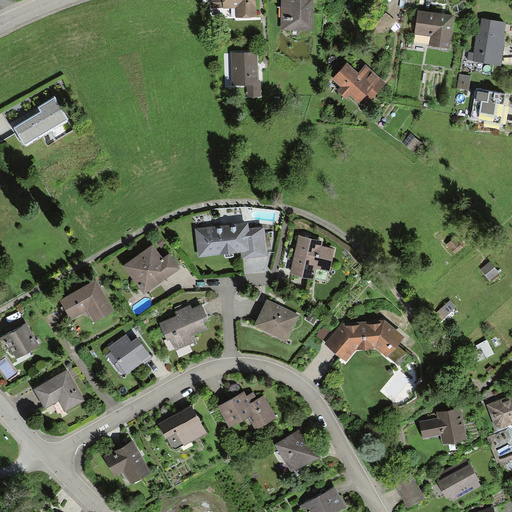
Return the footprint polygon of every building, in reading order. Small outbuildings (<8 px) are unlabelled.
[(211,0),(212,7),(224,6),(224,8),(237,7),(237,17),(257,16),(256,0),(211,0)] [(282,0),(282,29),(314,29),(313,0),(282,0)] [(451,15),(415,10),(412,33),(429,36),(427,45),(446,47),(451,15)] [(503,22),(480,18),(477,35),(475,35),(471,60),(499,64),(503,37),(501,37),(503,22)] [(257,51),(232,52),(233,83),(259,82),(257,51)] [(347,63),(333,78),(342,86),(338,90),(347,98),(350,94),(360,102),(364,97),(370,102),(387,83),(366,64),(358,73),(347,63)] [(471,87),(472,75),(461,74),(460,86),(471,87)] [(468,119),(501,125),(501,123),(504,124),(508,105),(504,105),(507,94),(476,88),(475,94),(473,94),(468,119)] [(41,111),(14,127),(25,145),(68,120),(54,97),(38,106),(41,111)] [(422,144),(410,134),(403,143),(415,153),(422,144)] [(246,224),(194,230),(198,259),(241,254),(242,260),(266,258),(262,228),(246,229),(246,224)] [(465,246),(456,236),(448,244),(457,254),(465,246)] [(321,242),(298,237),(290,277),(311,281),(313,270),(329,273),(334,251),(319,248),(321,242)] [(152,248),(123,269),(143,296),(178,270),(168,257),(161,262),(152,248)] [(490,262),(481,269),(490,280),(499,273),(490,262)] [(96,283),(62,302),(71,318),(88,309),(94,319),(111,310),(96,283)] [(458,308),(450,301),(440,312),(447,319),(458,308)] [(297,317),(266,302),(253,328),(285,343),(297,317)] [(175,313),(177,317),(157,326),(166,344),(169,342),(174,353),(196,343),(193,338),(206,332),(204,327),(209,324),(202,308),(191,313),(188,307),(175,313)] [(26,321),(1,336),(4,342),(7,340),(17,357),(39,344),(26,321)] [(341,325),(324,345),(344,364),(355,351),(373,350),(386,359),(401,338),(381,321),(341,325)] [(128,373),(150,358),(137,339),(131,344),(125,335),(109,346),(128,373)] [(495,355),(487,340),(472,348),(479,363),(495,355)] [(67,368),(34,386),(45,406),(59,398),(65,409),(84,399),(67,368)] [(239,394),(216,406),(229,430),(246,421),(251,431),(274,419),(262,395),(255,399),(252,394),(242,399),(239,394)] [(511,395),(488,405),(496,426),(501,429),(511,424),(511,395)] [(191,406),(157,426),(173,453),(207,433),(191,406)] [(437,420),(419,423),(422,439),(440,436),(442,446),(464,442),(458,410),(436,414),(437,420)] [(302,431),(274,446),(291,476),(318,460),(302,431)] [(151,472),(132,438),(114,448),(116,451),(105,457),(115,476),(125,471),(131,483),(151,472)] [(480,488),(465,460),(435,477),(450,504),(480,488)] [(402,464),(387,473),(407,509),(423,500),(402,464)] [(332,486),(300,504),(304,511),(336,511),(344,508),(332,486)]
